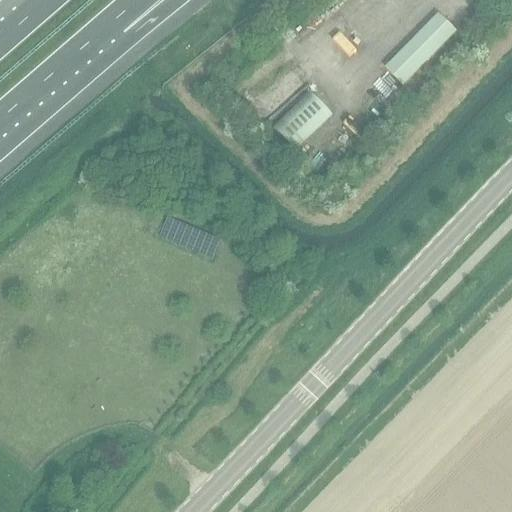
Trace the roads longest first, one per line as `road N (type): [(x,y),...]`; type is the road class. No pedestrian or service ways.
road 1 (tertiary): [(200,511),(511,175)]
road 2 (motorway): [(0,117),(111,20)]
